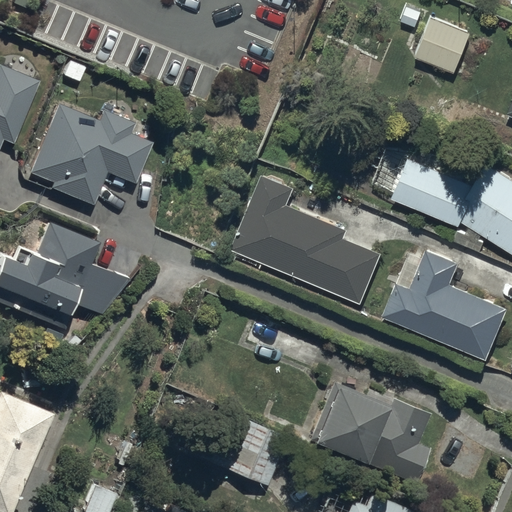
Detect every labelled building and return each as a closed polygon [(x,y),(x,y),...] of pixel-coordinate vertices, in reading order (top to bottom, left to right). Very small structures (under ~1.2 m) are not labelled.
[(422,10),(408,5),(406,9),(391,4),(378,38),(407,49),(422,10)] [(469,31),(430,16),(415,57),(455,72),(469,31)] [(35,81),(0,67),(0,140),(10,144),(35,81)] [(97,122),(54,104),(27,173),(50,182),(47,188),(89,205),(102,172),(133,185),(150,142),(127,133),(131,123),(101,111),(97,122)] [(511,254),(511,179),(482,161),(385,147),(370,185),(393,194),(391,199),(458,226),(461,221),(511,254)] [(230,249),(242,255),(241,259),(260,267),(262,262),(359,303),(380,254),(343,238),(347,229),(286,204),(293,188),(261,175),(230,249)] [(96,244),(45,223),(32,254),(15,247),(11,257),(0,252),(0,308),(56,331),(67,303),(111,321),(128,280),(87,264),(96,244)] [(408,252),(381,316),(484,359),(505,308),(453,287),(456,281),(450,278),(456,263),(425,250),(422,258),(408,252)] [(284,323),(257,313),(244,347),(270,357),(284,323)] [(386,405),(329,383),(306,441),(309,442),(308,444),(361,465),(362,463),(412,484),(426,449),(416,445),(428,414),(389,398),(386,405)] [(9,511),(51,413),(0,391),(0,511),(9,511)] [(283,437),(205,403),(184,451),(262,485),(283,437)] [(107,511),(115,495),(91,485),(80,511),(82,511),(107,511)] [(411,511),(353,488),(350,496),(328,486),(317,511),(411,511)] [(154,509),(143,504),(139,511),(185,511),(157,500),(154,509)]
